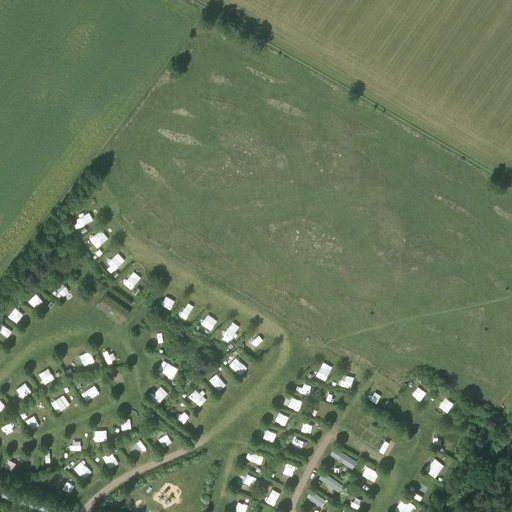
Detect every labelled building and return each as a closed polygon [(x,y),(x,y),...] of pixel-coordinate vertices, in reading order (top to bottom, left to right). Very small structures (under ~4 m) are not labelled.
[(89,225),(100,215),(93,207),(82,217),(89,225)] [(87,238),(96,248),(108,237),(99,227),(87,238)] [(118,255),(107,261),(113,271),(124,264),(118,255)] [(121,284),(128,291),(142,277),(134,270),(121,284)] [(66,293),(62,284),(53,287),(56,297),(66,293)] [(169,307),(175,292),(165,288),(159,303),(169,307)] [(38,292),(28,296),(33,305),(42,301),(38,292)] [(97,304),(122,322),(131,310),(106,292),(97,304)] [(185,319),(194,306),(188,301),(178,314),(185,319)] [(8,313),(17,321),(24,312),(16,305),(8,313)] [(237,333),(236,331),(240,327),(234,320),(221,332),(229,341),(237,333)] [(154,335),(154,344),(165,345),(166,335),(154,335)] [(257,351),(263,344),(254,336),(247,343),(257,351)] [(99,349),(104,359),(113,355),(108,344),(99,349)] [(88,348),(74,357),(81,368),(95,360),(88,348)] [(159,371),(169,365),(163,355),(153,361),(159,371)] [(117,372),(111,377),(118,385),(124,379),(117,372)] [(15,380),(24,390),(31,384),(21,374),(15,380)] [(341,374),(340,385),(352,386),(353,375),(341,374)] [(212,383),(216,389),(223,383),(218,378),(212,383)] [(156,382),(150,392),(163,399),(168,390),(156,382)] [(80,391),(85,401),(100,394),(95,384),(80,391)] [(419,385),(412,393),(420,400),(427,392),(419,385)] [(376,401),(379,394),(374,391),(370,399),(376,401)] [(64,393),(50,400),(56,412),(70,405),(64,393)] [(447,412),(454,403),(445,397),(439,406),(447,412)] [(185,420),(190,411),(181,407),(176,416),(185,420)] [(275,407),(272,418),(287,424),(291,413),(275,407)] [(313,407),(310,412),(320,417),(323,412),(313,407)] [(31,411),(23,414),(31,429),(38,425),(31,411)] [(0,424),(5,433),(15,428),(11,419),(0,424)] [(97,437),(106,437),(106,423),(97,423),(97,437)] [(305,426),(302,431),(313,438),(316,433),(305,426)] [(78,446),(78,435),(67,435),(67,446),(78,446)] [(444,438),(440,447),(453,453),(457,443),(444,438)] [(352,468),(356,461),(335,447),(330,454),(352,468)] [(100,457),(106,467),(114,462),(108,452),(100,457)] [(257,467),(262,457),(251,453),(247,462),(257,467)] [(77,468),(89,481),(97,473),(86,461),(77,468)] [(436,463),(430,472),(441,478),(446,469),(436,463)] [(365,465),(361,474),(376,481),(380,472),(365,465)] [(343,484),(323,471),(318,477),(338,491),(343,484)] [(55,474),(55,483),(67,483),(67,474),(55,474)] [(244,491),(247,480),(237,477),(234,488),(244,491)] [(321,506),(325,499),(311,489),(307,496),(321,506)] [(349,497),(357,501),(361,492),(352,489),(349,497)] [(395,511),(397,511),(408,511),(409,510),(413,511),(414,511),(419,504),(402,496),(395,511)] [(233,511),(237,511),(241,505),(232,502),(229,510),(233,511)]
